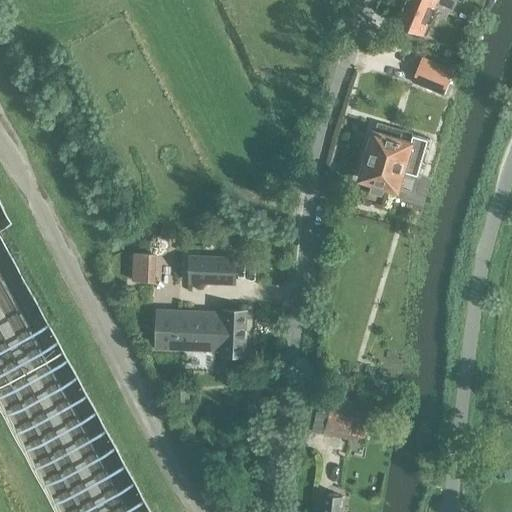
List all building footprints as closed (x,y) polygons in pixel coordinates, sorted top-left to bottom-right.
[(455,1),(454,0),(405,0),(397,21),(424,32),(436,4),(452,10),(456,1),(455,1)] [(444,94),(452,75),(421,63),(414,82),(444,94)] [(417,179),(429,139),(379,124),(376,132),(375,131),(370,149),(366,151),(363,158),(366,161),(361,179),(373,182),(371,190),(383,193),(385,186),(397,189),(403,171),(417,175),(416,178),(417,179)] [(132,280),(152,281),(153,253),(134,252),(132,280)] [(190,255),(189,282),(235,284),(236,257),(190,255)] [(246,310),(224,310),(224,312),(157,309),(155,348),(222,351),(222,353),(244,354),(246,310)] [(176,404),(189,403),(188,388),(175,389),(176,404)] [(371,411),(332,402),(325,433),(365,442),(371,411)] [(492,508),(507,511),(511,511),(511,482),(499,479),(492,508)] [(339,511),(341,495),(326,493),(324,511),(339,511)]
